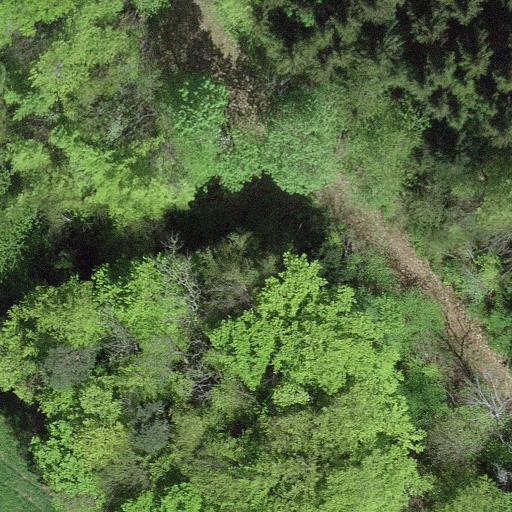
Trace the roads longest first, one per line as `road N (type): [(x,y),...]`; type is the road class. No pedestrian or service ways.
road 1 (track): [(511,398),(312,166),(190,0)]
road 2 (track): [(0,257),(20,327),(70,426),(127,511)]
